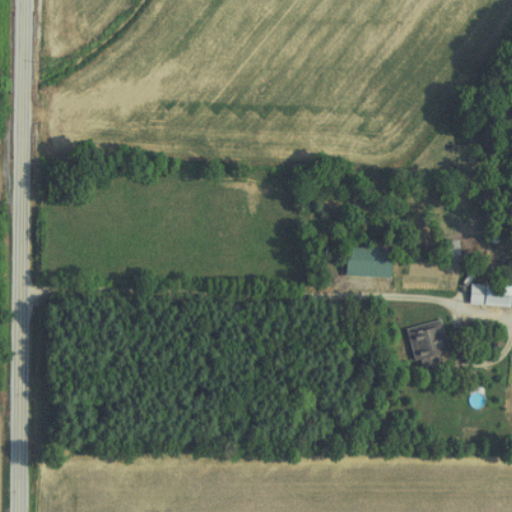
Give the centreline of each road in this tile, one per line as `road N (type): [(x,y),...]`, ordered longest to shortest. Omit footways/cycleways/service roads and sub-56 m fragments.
road 1 (secondary): [(19,511),(25,0)]
road 2 (residential): [(21,290),(442,298),(457,305)]
